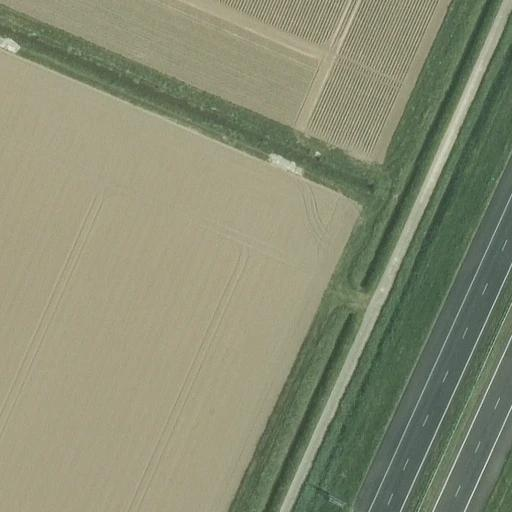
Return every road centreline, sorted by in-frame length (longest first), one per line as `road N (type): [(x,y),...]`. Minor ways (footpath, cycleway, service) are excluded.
road 1 (unclassified): [(509,0),(285,511)]
road 2 (motorway): [(511,233),(387,511)]
road 3 (motorway): [(451,511),(511,376)]
